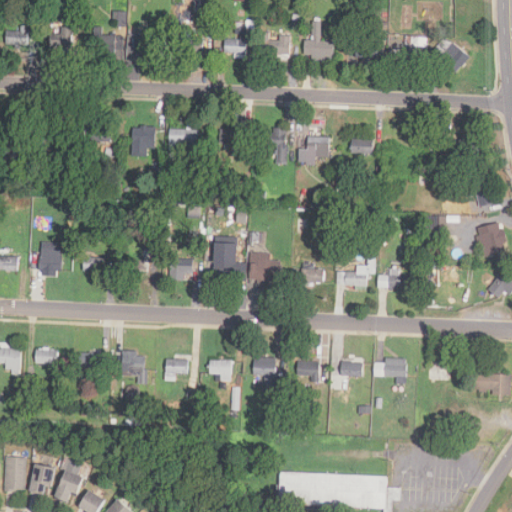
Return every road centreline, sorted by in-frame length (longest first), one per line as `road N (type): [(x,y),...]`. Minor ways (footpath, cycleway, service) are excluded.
road 1 (residential): [(511,330),(0,307)]
road 2 (residential): [(511,103),(0,81)]
